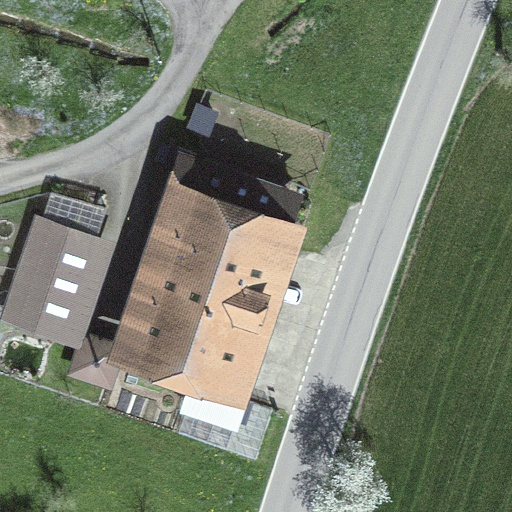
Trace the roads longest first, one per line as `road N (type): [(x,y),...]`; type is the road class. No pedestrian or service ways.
road 1 (tertiary): [(289,511),(466,0)]
road 2 (unclassified): [(202,0),(188,53),(154,108),(89,152),(0,182)]
